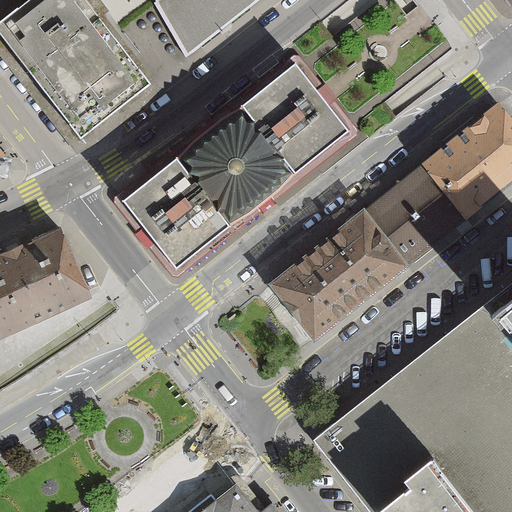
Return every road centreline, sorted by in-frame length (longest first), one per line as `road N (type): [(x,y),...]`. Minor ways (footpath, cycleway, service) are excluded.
road 1 (primary): [(171,319),(504,56)]
road 2 (residential): [(511,223),(252,423)]
road 3 (primary): [(316,0),(139,140),(67,185)]
road 4 (primary): [(0,429),(171,319)]
road 5 (residential): [(171,319),(67,185)]
road 6 (residential): [(252,423),(171,319)]
